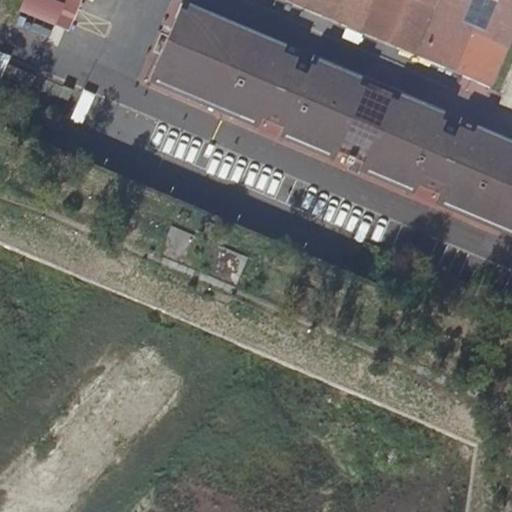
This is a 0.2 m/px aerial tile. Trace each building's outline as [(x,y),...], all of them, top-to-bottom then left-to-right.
[(37,0),(53,6),(67,2),(74,4),(91,11),(96,0),(108,0),(114,2),(114,0),(37,0)] [(511,0),(280,0),(490,89),(511,34),(511,0)] [(511,234),(511,146),(464,125),(459,134),(445,128),(448,122),(402,97),(362,80),(315,64),(312,71),(297,64),(300,56),(182,5),(153,81),(260,128),(265,118),(289,128),(285,138),(338,161),(341,155),(349,159),(346,164),(357,169),(360,164),(365,167),(362,172),(416,194),(421,183),(443,193),(439,204),(511,234)] [(511,74),(500,105),(511,109),(511,74)] [(307,463),(314,446),(294,437),(286,455),(307,463)] [(267,475),(276,455),(259,448),(250,467),(267,475)]
